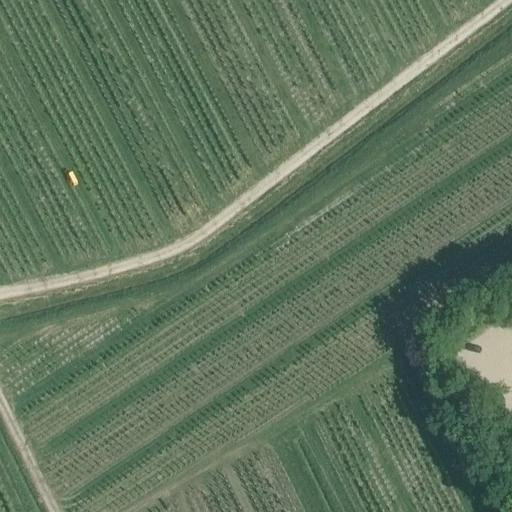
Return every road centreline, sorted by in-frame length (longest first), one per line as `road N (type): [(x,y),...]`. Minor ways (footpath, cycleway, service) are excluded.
road 1 (track): [(504,0),(192,240),(129,265),(0,294)]
road 2 (track): [(132,511),(282,427),(511,276)]
road 3 (track): [(0,398),(56,511)]
